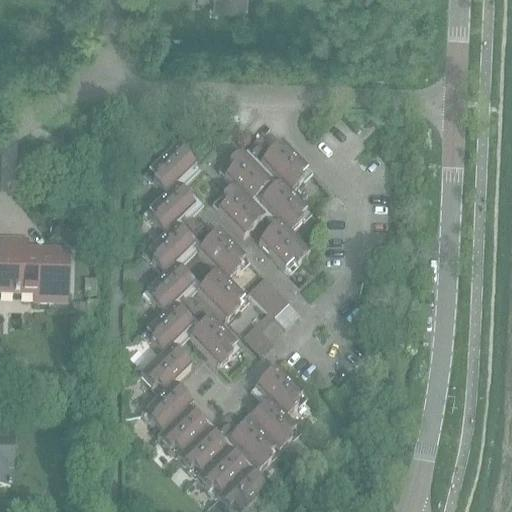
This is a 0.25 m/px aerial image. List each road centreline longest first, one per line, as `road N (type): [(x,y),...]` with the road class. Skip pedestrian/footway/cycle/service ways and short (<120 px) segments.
road 1 (secondary): [(407,511),(444,327),(454,101)]
road 2 (residential): [(110,89),(286,96)]
road 3 (residential): [(454,101),(286,96)]
road 4 (residential): [(0,134),(67,93),(110,89)]
